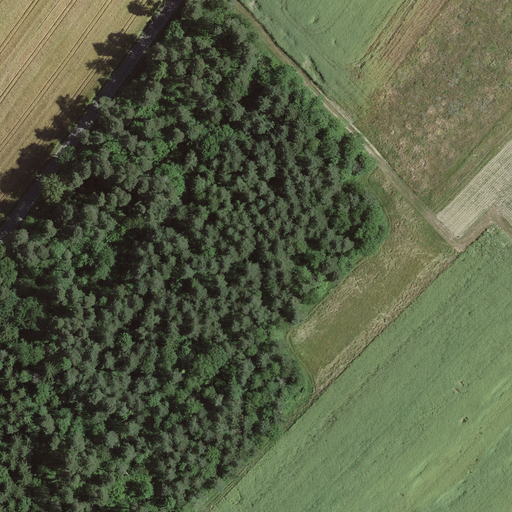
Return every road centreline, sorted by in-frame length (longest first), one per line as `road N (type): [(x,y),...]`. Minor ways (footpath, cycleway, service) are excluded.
road 1 (track): [(511,228),(481,221),(463,233),(438,223),(231,0)]
road 2 (unclassified): [(0,240),(176,0)]
